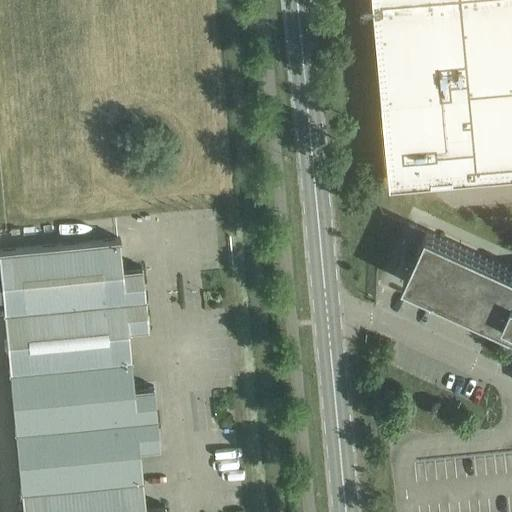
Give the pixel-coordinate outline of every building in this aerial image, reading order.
[(511,0),(374,0),(391,183),(511,171),(511,0)] [(511,269),(426,231),(403,282),(511,331),(511,330),(511,269)] [(0,269),(4,310),(145,297),(142,266),(122,268),(119,238),(0,249),(0,269)] [(145,297),(4,310),(10,370),(131,359),(128,329),(148,327),(145,297)] [(134,387),(131,359),(10,370),(15,430),(156,416),(153,385),(134,387)] [(156,416),(15,430),(21,490),(142,478),(139,449),(159,447),(156,416)] [(145,507),(142,478),(21,490),(23,511),(165,511),(165,505),(145,507)]
